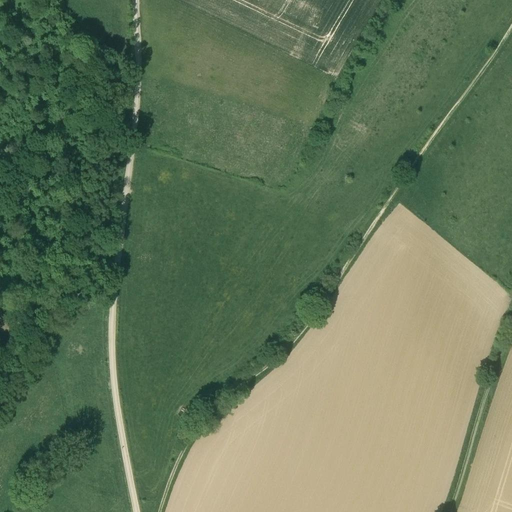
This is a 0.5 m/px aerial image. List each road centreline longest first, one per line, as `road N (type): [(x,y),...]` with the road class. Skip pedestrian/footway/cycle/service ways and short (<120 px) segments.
road 1 (track): [(511,27),(296,335),(204,415),(159,511)]
road 2 (unclassified): [(135,511),(111,360),(136,105),(134,0)]
road 3 (track): [(511,318),(448,511)]
road 4 (track): [(0,370),(114,277)]
